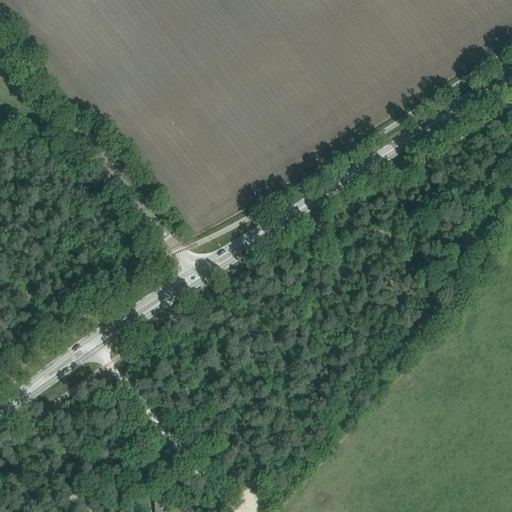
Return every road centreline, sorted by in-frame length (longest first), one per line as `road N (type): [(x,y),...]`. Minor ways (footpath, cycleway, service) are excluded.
road 1 (primary): [(21,397),(280,222)]
road 2 (tertiary): [(192,270),(0,27)]
road 3 (primary): [(280,222),(511,72)]
road 4 (track): [(86,338),(236,511)]
road 5 (primary): [(192,270),(86,338),(21,397)]
